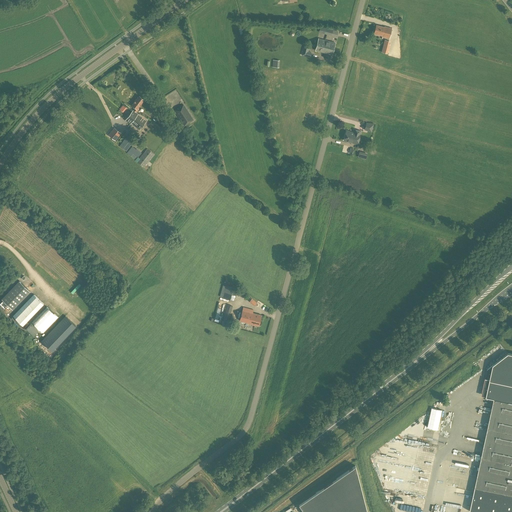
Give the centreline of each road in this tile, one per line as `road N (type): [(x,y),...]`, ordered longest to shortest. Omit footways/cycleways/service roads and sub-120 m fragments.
road 1 (unclassified): [(151,511),(248,422),(362,0)]
road 2 (tertiary): [(0,164),(64,88),(186,0)]
road 3 (primary): [(220,511),(406,368)]
road 4 (primary): [(511,267),(406,368)]
road 5 (primary): [(406,368),(511,290)]
